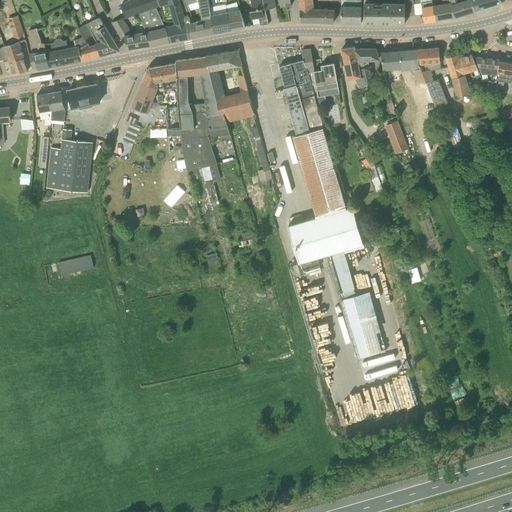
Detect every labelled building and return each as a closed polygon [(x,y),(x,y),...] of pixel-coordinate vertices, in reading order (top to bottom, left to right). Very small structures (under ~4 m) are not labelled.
[(129,0),(122,3),(127,16),(138,13),(139,16),(158,9),(156,7),(160,6),(161,6),(159,0),(129,0)] [(190,36),(179,0),(159,0),(161,4),(161,6),(169,3),(175,24),(165,27),(171,40),(190,36)] [(179,0),(190,36),(214,32),(210,9),(208,0),(179,0)] [(276,3),(275,0),(251,0),(253,8),(250,8),(252,17),(258,16),(260,25),(269,24),(265,8),(276,7),(276,3)] [(335,10),(312,9),(311,0),(298,0),(301,21),(317,21),(334,22),(335,10)] [(351,22),(352,0),(341,0),(341,22),(351,22)] [(352,0),(351,22),(361,23),(362,6),(361,0),(352,0)] [(369,3),(369,0),(363,0),(364,23),(405,23),(405,15),(404,3),(369,3)] [(415,15),(415,4),(414,0),(404,0),(404,3),(405,15),(415,15)] [(437,19),(433,6),(432,0),(414,0),(415,4),(415,15),(423,14),(424,21),(437,19)] [(455,16),(450,0),(438,0),(440,5),(433,6),(437,19),(455,16)] [(471,0),(450,0),(455,16),(474,10),(471,0)] [(471,0),(474,10),(492,5),(490,0),(471,0)] [(210,9),(214,32),(232,29),(228,12),(226,6),(210,9)] [(165,27),(158,9),(139,16),(146,31),(165,27)] [(240,9),(228,12),(232,29),(246,26),(240,9)] [(20,37),(24,33),(18,15),(8,19),(14,36),(20,37)] [(99,17),(86,23),(92,34),(98,45),(104,54),(119,49),(99,17)] [(129,48),(152,44),(146,31),(132,33),(123,18),(111,22),(121,38),(124,37),(129,48)] [(84,38),(92,34),(86,23),(78,27),(83,36),(84,38)] [(171,40),(165,27),(146,31),(152,44),(171,40)] [(49,66),(48,59),(46,53),(44,44),(44,43),(41,43),(36,28),(30,30),(34,45),(38,44),(40,52),(29,54),(32,68),(37,67),(38,68),(49,66)] [(86,42),(84,38),(83,36),(74,39),(75,45),(67,47),(66,40),(63,40),(60,38),(55,39),(53,42),(44,44),(46,53),(48,59),(49,66),(82,60),(80,48),(86,42)] [(10,63),(24,58),(19,42),(4,47),(10,63)] [(104,54),(98,45),(90,48),(87,42),(86,42),(80,48),(82,60),(104,54)] [(361,77),(355,49),(354,46),(341,48),(348,79),(355,78),(358,87),(367,85),(367,84),(367,82),(365,76),(361,77)] [(28,70),(24,58),(10,63),(4,47),(0,47),(0,60),(4,60),(4,61),(4,62),(8,74),(14,73),(28,70)] [(433,94),(436,104),(440,114),(450,110),(437,80),(432,82),(430,69),(441,68),(439,47),(419,48),(420,62),(424,70),(429,83),(433,94)] [(359,48),(355,49),(361,77),(365,76),(367,82),(367,84),(374,82),(371,66),(368,67),(367,63),(364,64),(363,60),(379,58),(375,48),(359,48)] [(436,104),(433,94),(429,83),(424,70),(420,62),(419,48),(381,52),(383,69),(401,68),(401,70),(414,69),(419,82),(416,83),(425,108),(436,104)] [(254,113),(250,99),(246,81),(244,74),(239,75),(241,93),(225,97),(220,78),(230,76),(228,66),(241,64),(238,49),(231,50),(209,54),(212,72),(218,111),(218,112),(223,111),(226,121),(254,113)] [(314,69),(314,65),(313,60),(311,49),(302,51),(303,58),(305,69),(314,94),(318,94),(316,84),(314,69)] [(187,74),(200,73),(205,102),(207,112),(218,111),(212,72),(209,54),(176,60),(176,62),(176,76),(177,84),(178,104),(178,107),(178,112),(193,112),(190,104),(188,100),(187,74)] [(466,79),(468,78),(471,86),(482,82),(479,74),(473,76),(470,70),(464,72),(460,58),(457,58),(456,54),(446,57),(453,79),(465,76),(466,79)] [(464,72),(470,70),(477,67),(472,55),(460,58),(464,72)] [(496,82),(496,78),(499,60),(497,59),(477,57),(478,65),(479,65),(482,73),(488,72),(493,73),(492,81),(496,82)] [(314,94),(305,69),(303,58),(279,65),(285,87),(297,84),(301,98),(314,94)] [(339,90),(334,62),(322,64),(321,59),(313,60),(314,65),(314,69),(316,84),(318,94),(339,90)] [(511,61),(499,60),(496,78),(511,80),(511,61)] [(157,88),(159,87),(177,84),(176,76),(176,62),(149,67),(147,69),(142,82),(147,84),(157,88)] [(470,93),(466,79),(465,76),(453,79),(458,97),(470,93)] [(155,90),(157,88),(147,84),(142,82),(133,106),(148,112),(153,99),(155,90)] [(100,101),(97,83),(85,86),(85,85),(84,85),(79,86),(79,87),(68,90),(71,107),(81,105),(81,106),(91,104),(91,103),(100,101)] [(495,93),(497,84),(489,83),(487,92),(495,93)] [(323,127),(314,94),(301,98),(297,84),(285,87),(283,88),(286,96),(283,97),(285,104),(288,103),(296,134),(291,135),(292,137),(323,127)] [(49,92),(52,109),(51,117),(51,119),(64,121),(66,111),(62,90),(49,92)] [(41,119),(45,118),(46,125),(51,124),(51,119),(51,117),(52,109),(49,92),(37,94),(41,119)] [(178,112),(179,125),(182,148),(185,160),(187,170),(217,163),(208,136),(230,133),(226,121),(223,111),(218,112),(218,111),(207,112),(205,102),(190,104),(193,112),(178,112)] [(0,143),(0,139),(0,120),(11,119),(10,106),(0,107),(0,143)] [(511,106),(501,111),(504,119),(511,115),(511,106)] [(134,143),(141,127),(135,124),(138,119),(129,115),(127,120),(131,122),(124,139),(134,143)] [(23,118),(23,128),(35,128),(35,117),(23,118)] [(395,153),(408,148),(398,119),(385,124),(395,153)] [(295,147),(316,216),(347,208),(346,205),(323,127),(292,137),(295,147)] [(72,129),(64,128),(61,148),(51,147),(47,187),(88,192),(90,173),(98,174),(110,143),(93,141),(71,138),(72,129)] [(449,141),(460,138),(458,129),(447,132),(449,141)] [(47,159),(49,136),(43,136),(41,158),(47,159)] [(367,168),(374,163),(370,156),(362,161),(367,168)] [(268,167),(262,169),(257,170),(261,180),(271,177),(268,167)] [(387,182),(385,170),(373,172),(375,184),(387,182)] [(30,174),(20,173),(19,183),(29,184),(30,174)] [(301,264),(318,259),(317,256),(328,253),(329,256),(364,246),(357,220),(362,218),(357,202),(346,205),(347,208),(316,216),(289,224),(301,264)] [(255,238),(253,230),(241,232),(243,240),(255,238)] [(256,246),(255,238),(243,240),(239,241),(240,250),(256,246)] [(63,273),(95,266),(92,253),(60,261),(63,273)] [(210,265),(219,263),(216,253),(207,255),(210,265)] [(301,264),(304,271),(320,266),(318,259),(301,264)] [(413,282),(422,280),(419,266),(410,268),(413,282)]
